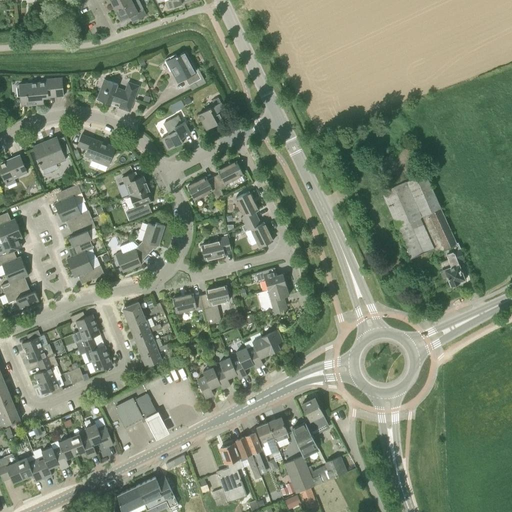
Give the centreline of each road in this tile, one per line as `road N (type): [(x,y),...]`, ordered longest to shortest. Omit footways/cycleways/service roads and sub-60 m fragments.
road 1 (secondary): [(309,376),(35,511)]
road 2 (residential): [(0,337),(25,399),(43,407),(126,367),(103,294)]
road 3 (residential): [(58,288),(51,252),(61,248),(42,202),(24,209),(45,286)]
road 4 (residential): [(165,174),(130,132),(87,114),(39,119),(0,140)]
road 5 (unclassified): [(356,288),(276,117)]
road 6 (residential): [(276,117),(220,0)]
road 7 (residential): [(236,138),(287,251)]
